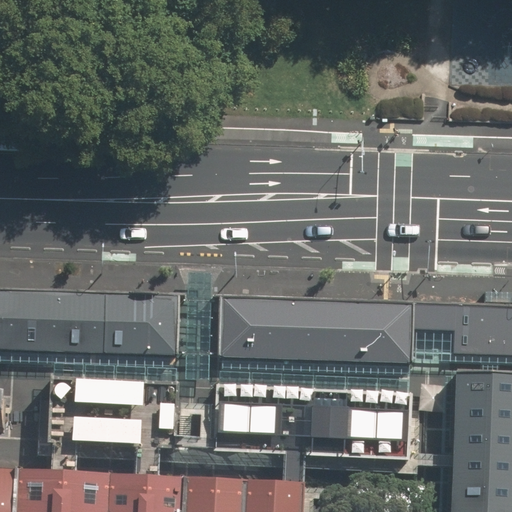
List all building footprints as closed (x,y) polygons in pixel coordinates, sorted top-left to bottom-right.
[(185,380),(208,380),(210,276),(187,275),(185,380)] [(178,295),(0,289),(0,351),(177,357),(178,295)] [(511,294),(484,294),(484,302),(511,303),(511,294)] [(411,305),(219,297),(217,358),(220,358),(410,364),(410,361),(412,331),(411,305)] [(453,332),(452,354),(511,355),(511,307),(411,305),(412,331),(453,332)] [(412,331),(410,361),(511,364),(511,355),(452,354),(453,332),(412,331)] [(175,368),(54,363),(51,382),(175,387),(175,368)] [(511,511),(511,375),(453,374),(451,456),(450,467),(449,511),(511,511)] [(408,396),(409,382),(220,375),(219,388),(408,396)] [(175,387),(51,382),(47,445),(54,444),(54,453),(52,475),(75,476),(76,459),(135,461),(135,479),(157,480),(158,462),(279,467),(275,485),(292,486),(303,486),(306,468),(415,475),(416,466),(450,467),(451,456),(419,455),(419,420),(413,420),(408,420),(408,396),(219,388),(175,387)] [(0,405),(0,433),(12,434),(13,406),(0,405)] [(14,511),(16,474),(0,473),(0,511),(14,511)] [(14,511),(244,511),(245,484),(157,480),(135,479),(75,476),(52,475),(16,474),(14,511)] [(275,485),(245,484),(244,511),(301,511),(303,486),(292,486),(275,485)] [(318,511),(432,511),(432,500),(319,499),(318,511)]
